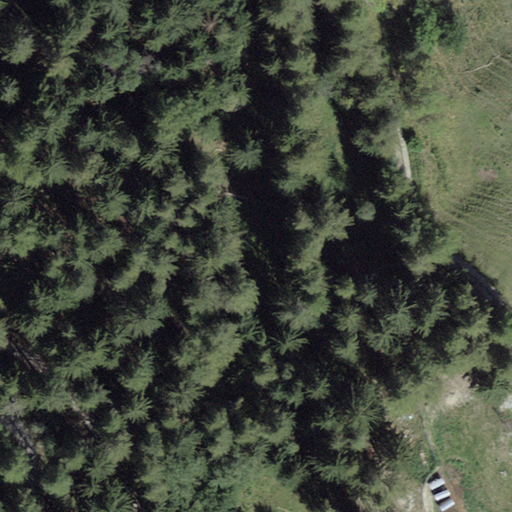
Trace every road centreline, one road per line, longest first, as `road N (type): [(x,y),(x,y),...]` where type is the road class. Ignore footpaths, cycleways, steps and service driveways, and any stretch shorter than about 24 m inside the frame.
road 1 (track): [(511,325),(431,245),(351,0)]
road 2 (track): [(0,342),(66,378),(107,418),(138,511)]
